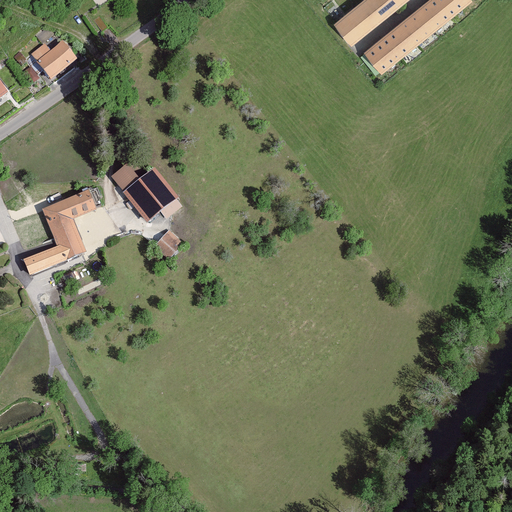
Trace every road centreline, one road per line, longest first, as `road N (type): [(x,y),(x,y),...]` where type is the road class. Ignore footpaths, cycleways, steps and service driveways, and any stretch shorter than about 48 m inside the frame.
road 1 (track): [(96,70),(107,102),(105,231),(87,256),(30,282)]
road 2 (tertiary): [(189,0),(0,137)]
road 3 (track): [(96,70),(95,51),(82,38),(0,2)]
